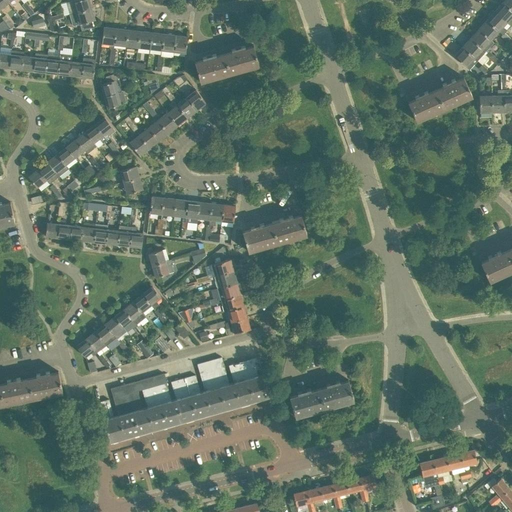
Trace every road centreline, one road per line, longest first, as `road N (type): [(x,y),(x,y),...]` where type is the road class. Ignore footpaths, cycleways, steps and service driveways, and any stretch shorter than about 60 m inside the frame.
road 1 (residential): [(361,158),(238,177),(202,179),(181,170),(188,144),(331,72)]
road 2 (residential): [(297,464),(268,428),(98,474)]
road 3 (residential): [(72,385),(272,328)]
road 4 (residential): [(64,355),(60,332),(79,288),(69,271),(35,253),(16,187)]
road 5 (residential): [(272,328),(268,311),(277,291),(385,239)]
road 6 (unclassified): [(117,508),(269,471)]
road 7 (residential): [(331,72),(425,32),(467,0)]
road 8 (residential): [(511,137),(361,158)]
road 9 (residential): [(385,239),(511,184)]
road 10 (residential): [(263,0),(169,9),(144,9),(133,0)]
road 11 (residential): [(396,336),(293,343),(272,328)]
